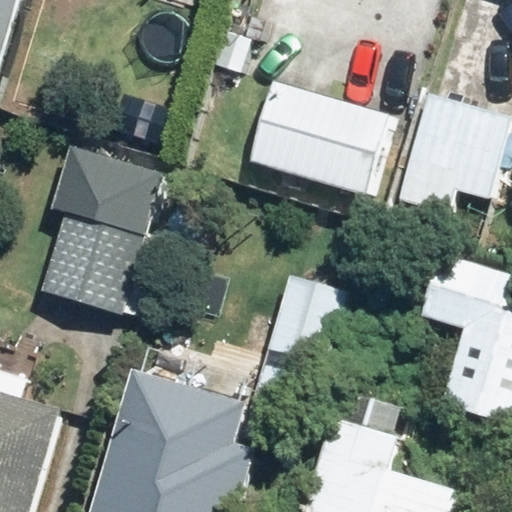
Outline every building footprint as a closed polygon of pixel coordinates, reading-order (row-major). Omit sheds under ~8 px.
[(0,0),(0,75),(22,0),(0,0)] [(307,0),(271,0),(251,67),(289,79),(313,2),(307,0)] [(279,82),(254,164),(368,199),(393,117),(279,82)] [(511,122),(430,101),(403,201),(452,215),(455,201),(490,210),(511,129),(511,122)] [(127,317),(152,238),(73,213),(48,292),(127,317)] [(511,424),(511,276),(446,257),(428,319),(470,331),(448,405),(511,424)] [(309,457),(356,294),(295,276),(248,439),(309,457)] [(0,511),(39,511),(70,414),(0,392),(0,511)] [(465,511),(471,493),(398,473),(408,438),(341,419),(313,511),(465,511)] [(249,511),(266,457),(205,438),(201,453),(129,431),(103,511),(249,511)]
